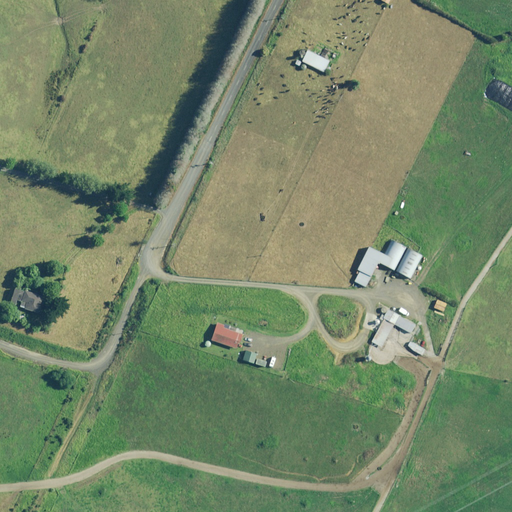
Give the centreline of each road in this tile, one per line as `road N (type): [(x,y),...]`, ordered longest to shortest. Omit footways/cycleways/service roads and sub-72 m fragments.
road 1 (track): [(0,486),(166,458),(285,480),(392,479),(426,418),(454,322),(511,243)]
road 2 (track): [(24,511),(139,272),(358,285),(405,303),(440,368)]
road 3 (unclassified): [(139,272),(271,0)]
